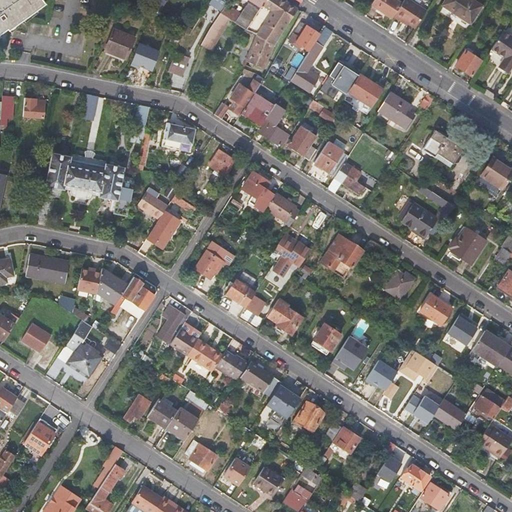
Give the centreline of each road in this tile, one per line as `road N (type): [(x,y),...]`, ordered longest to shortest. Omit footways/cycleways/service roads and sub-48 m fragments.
road 1 (residential): [(511,510),(169,283)]
road 2 (residential): [(511,320),(250,149)]
road 3 (residential): [(250,149),(162,98),(0,69)]
road 4 (tertiary): [(511,127),(317,0)]
road 5 (residential): [(233,511),(82,410)]
road 6 (residential): [(169,283),(115,250),(19,232),(0,237)]
road 7 (unclassified): [(250,149),(169,283)]
road 8 (unclassified): [(169,283),(82,410)]
